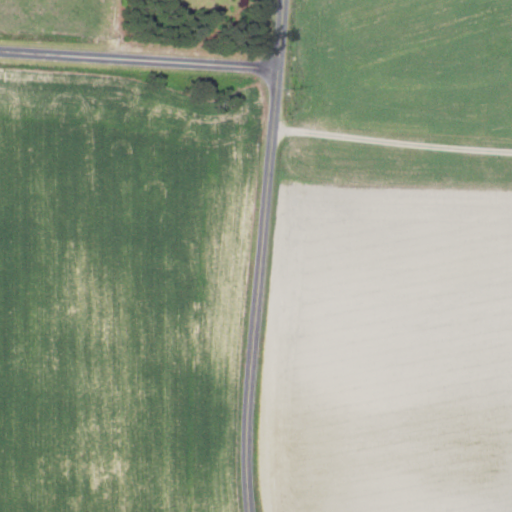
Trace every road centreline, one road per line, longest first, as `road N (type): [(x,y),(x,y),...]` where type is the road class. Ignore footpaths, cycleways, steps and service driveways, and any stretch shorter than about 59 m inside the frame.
road 1 (residential): [(249,511),(247,389),(277,66)]
road 2 (residential): [(0,54),(277,66)]
